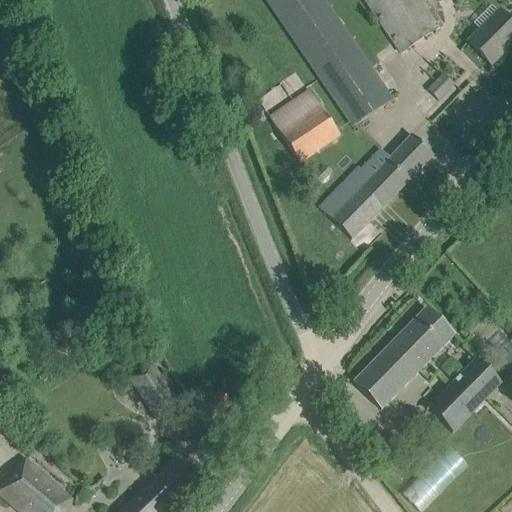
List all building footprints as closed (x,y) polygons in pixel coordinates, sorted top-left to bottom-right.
[(264,0),(352,128),(392,101),(323,0),(264,0)] [(363,0),(389,37),(400,54),(441,26),(429,8),(425,11),(417,0),(363,0)] [(468,43),(476,52),(490,66),(511,44),(511,25),(499,12),(468,43)] [(442,75),(427,90),(437,100),(452,84),(442,75)] [(269,119),(299,164),(339,137),(309,92),(269,119)] [(318,209),(351,241),(433,157),(412,136),(369,180),(357,168),(318,209)] [(353,384),(381,411),(454,336),(426,310),(353,384)] [(428,410),(452,434),(501,384),(476,360),(428,410)] [(126,381),(155,424),(180,408),(151,364),(126,381)] [(202,416),(215,425),(231,404),(218,394),(202,416)] [(451,446),(405,495),(422,511),(468,462),(451,446)] [(0,488),(0,497),(16,511),(69,511),(71,500),(25,460),(0,488)] [(168,511),(196,486),(173,462),(117,511),(168,511)]
